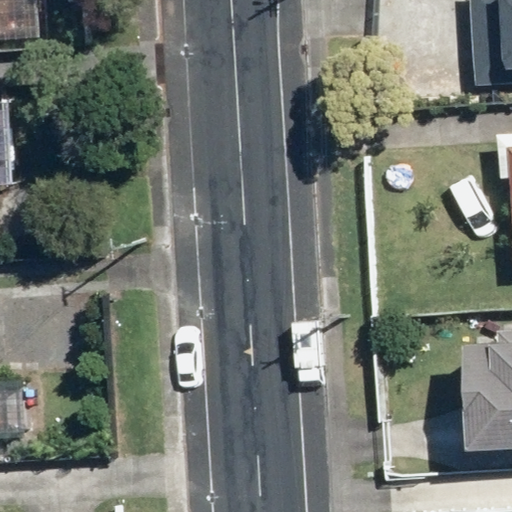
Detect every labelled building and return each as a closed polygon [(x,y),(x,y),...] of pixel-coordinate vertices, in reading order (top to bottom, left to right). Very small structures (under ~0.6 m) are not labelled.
[(511,0),(469,0),(476,90),(511,87),(511,0)] [(0,193),(17,193),(16,103),(0,103),(0,193)] [(505,188),(511,187),(511,135),(503,136),(505,188)] [(509,354),(474,354),(474,451),(511,451),(511,319),(509,320),(509,354)] [(0,440),(28,440),(27,392),(0,391),(0,440)]
